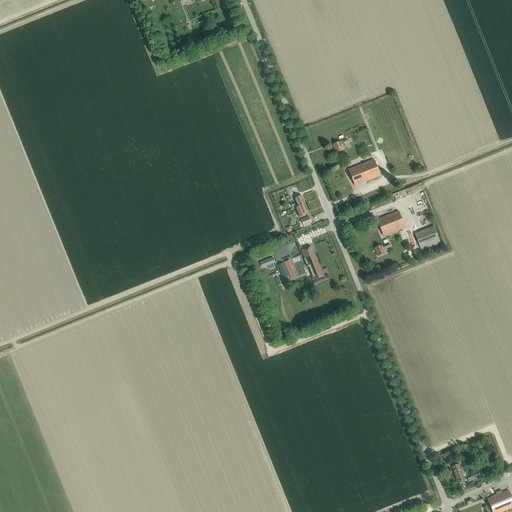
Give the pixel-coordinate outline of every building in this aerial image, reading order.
[(340,141),(333,144),(336,153),(343,150),(341,145),(348,142),(347,139),(340,142),(340,141)] [(355,186),(380,176),(373,160),(348,170),(355,186)] [(291,205),(292,208),(295,207),(304,204),(301,196),(297,197),(296,194),(291,196),(292,199),(295,198),(297,203),(291,205)] [(305,216),(304,213),(308,212),(304,204),(295,207),(299,218),(305,216)] [(383,236),(405,227),(398,211),(377,220),(383,236)] [(414,237),(416,236),(421,250),(440,243),(434,226),(413,235),(414,237)] [(378,256),(385,253),(384,250),(390,247),(388,243),(382,245),(383,245),(382,246),(382,245),(374,248),(378,256)] [(311,247),(302,250),(305,258),(304,259),(307,267),(308,267),(314,280),(323,277),(311,247)] [(284,262),(289,274),(291,279),(297,277),(290,260),(284,262)] [(460,463),(461,463),(460,460),(452,463),(454,466),(452,467),(455,475),(461,472),(464,471),(460,463)] [(465,475),(465,474),(464,471),(461,472),(455,475),(458,483),(464,480),(463,476),(465,475)] [(511,498),(509,491),(502,493),(501,490),(495,493),(496,494),(491,496),(492,498),(487,499),(492,511),(502,511),(511,508),(511,498)]
